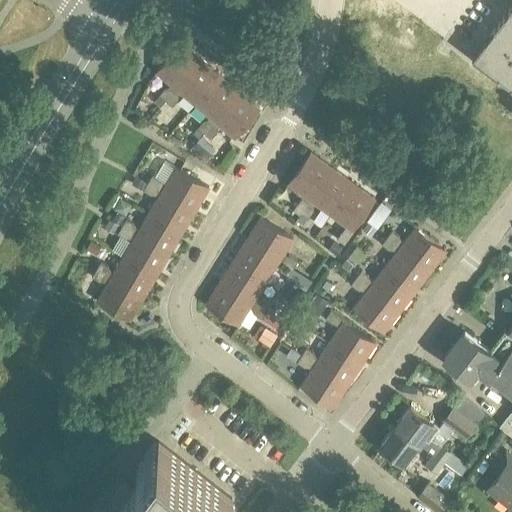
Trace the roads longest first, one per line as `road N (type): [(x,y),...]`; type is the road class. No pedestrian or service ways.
road 1 (residential): [(330,449),(197,344),(180,309),(315,74),(333,0)]
road 2 (residential): [(330,449),(511,209)]
road 3 (tertiary): [(0,199),(110,22)]
